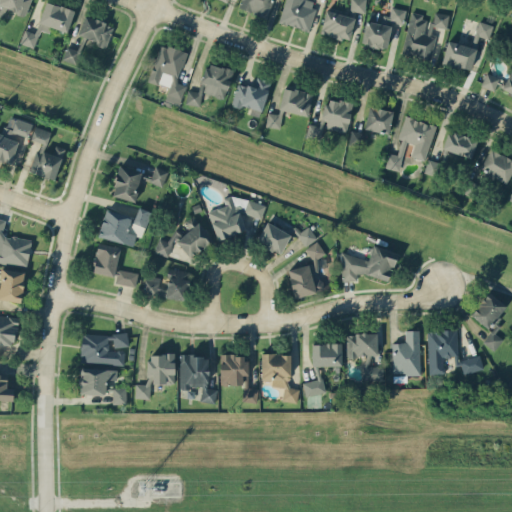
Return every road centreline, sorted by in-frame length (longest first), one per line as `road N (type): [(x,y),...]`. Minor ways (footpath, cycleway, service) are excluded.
road 1 (residential): [(154,0),(114,79),(66,214),(44,343),(44,511)]
road 2 (residential): [(125,0),(268,50),(437,91),(511,124)]
road 3 (residential): [(52,296),(164,322),(266,322),(440,279)]
road 4 (residential): [(209,324),(209,279),(232,261),(260,277),(266,322)]
